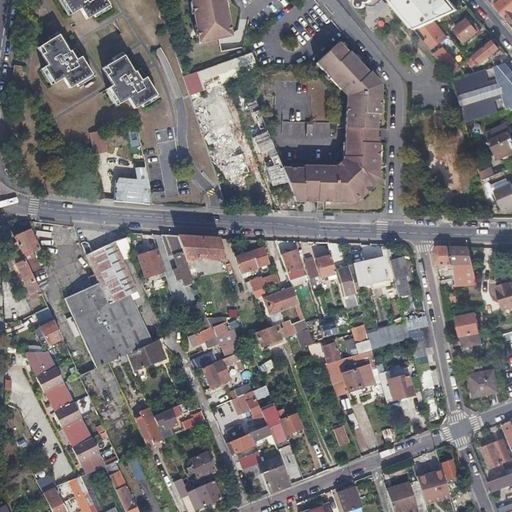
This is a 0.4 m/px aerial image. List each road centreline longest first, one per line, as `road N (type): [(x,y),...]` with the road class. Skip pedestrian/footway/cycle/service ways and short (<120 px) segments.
road 1 (secondary): [(0,199),(132,217),(392,232)]
road 2 (residential): [(322,0),(397,83),(392,232)]
road 3 (residential): [(251,511),(459,430)]
road 4 (residential): [(459,430),(420,232)]
road 5 (residential): [(248,511),(175,334)]
road 6 (unknown): [(311,0),(278,32),(284,50),(306,51),(342,22)]
road 7 (residential): [(68,474),(25,386),(0,373)]
